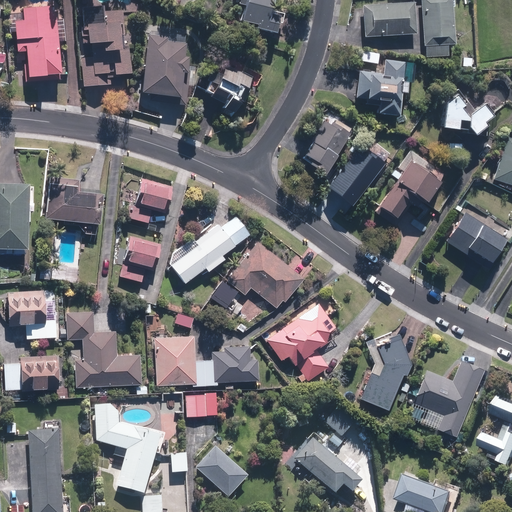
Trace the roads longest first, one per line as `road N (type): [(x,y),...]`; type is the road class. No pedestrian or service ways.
road 1 (residential): [(243,182),(390,283),(511,344)]
road 2 (residential): [(0,117),(126,136),(243,182)]
road 3 (residential): [(325,0),(290,110),(243,182)]
